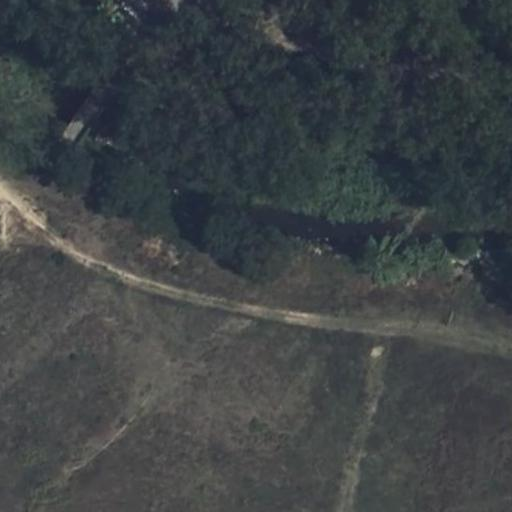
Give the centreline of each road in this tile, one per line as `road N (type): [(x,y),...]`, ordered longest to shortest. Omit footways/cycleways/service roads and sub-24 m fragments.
road 1 (track): [(511,348),(167,293),(47,241),(0,192)]
road 2 (track): [(511,88),(160,23),(107,79)]
road 3 (track): [(0,231),(20,214),(107,79)]
